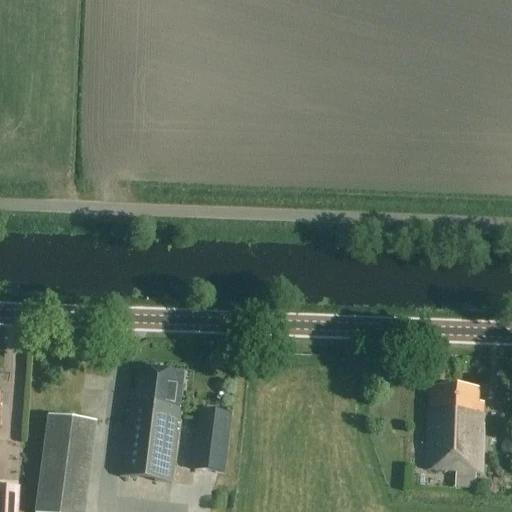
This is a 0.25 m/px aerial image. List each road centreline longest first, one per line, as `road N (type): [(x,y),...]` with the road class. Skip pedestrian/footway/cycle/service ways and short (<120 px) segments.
road 1 (tertiary): [(511,334),(0,314)]
road 2 (unclassified): [(511,228),(0,209)]
